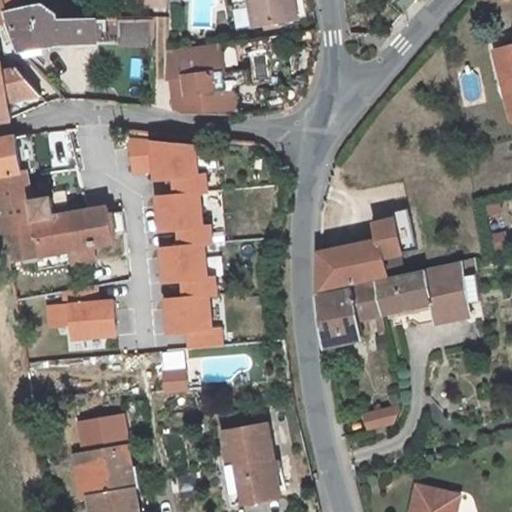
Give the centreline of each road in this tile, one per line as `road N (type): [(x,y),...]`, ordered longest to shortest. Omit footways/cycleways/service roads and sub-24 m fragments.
road 1 (tertiary): [(348,511),(323,441),(289,247),(328,149)]
road 2 (residential): [(0,132),(122,114),(287,133),(328,149)]
road 3 (tertiary): [(342,113),(446,0)]
